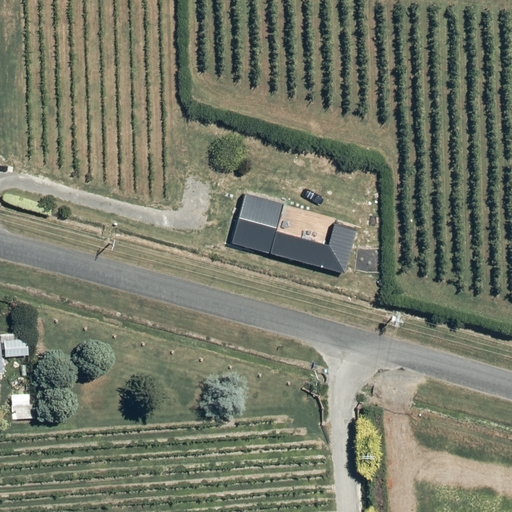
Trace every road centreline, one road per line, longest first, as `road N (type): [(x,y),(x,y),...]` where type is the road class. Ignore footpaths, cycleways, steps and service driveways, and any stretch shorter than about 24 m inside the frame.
road 1 (tertiary): [(0,241),(511,384)]
road 2 (unknown): [(344,334),(354,511)]
